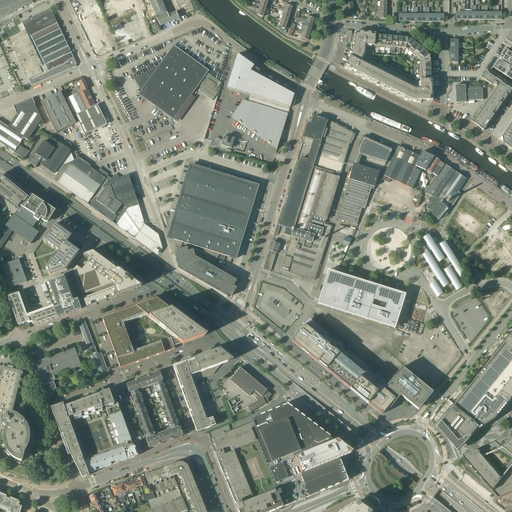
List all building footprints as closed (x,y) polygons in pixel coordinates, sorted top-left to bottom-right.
[(0,0),(0,17),(32,2),(36,0),(0,0)] [(148,0),(150,4),(155,16),(156,18),(167,13),(161,0),(148,0)] [(279,9),(278,9),(282,10),(284,11),(290,13),(292,7),(286,5),(283,4),(282,7),(279,6),(279,7),(279,9)] [(75,63),(76,62),(67,44),(57,22),(50,9),(22,23),(26,30),(9,39),(28,80),(31,86),(76,67),(75,63)] [(278,10),(282,12),(281,15),(282,16),(289,18),(290,13),(284,11),(282,10),(278,9),(278,10)] [(168,15),(167,13),(156,18),(160,27),(161,26),(160,26),(178,18),(179,18),(176,11),(168,15)] [(95,13),(80,20),(97,53),(112,46),(95,13)] [(18,15),(0,23),(0,28),(20,19),(18,15)] [(275,19),(275,21),(280,23),(279,27),(285,29),(287,23),(281,21),(279,20),(275,19)] [(301,20),(300,22),(303,23),(302,27),(305,27),(311,30),(313,24),(301,20)] [(160,31),(157,23),(151,26),(154,33),(160,31)] [(347,43),(346,44),(347,45),(347,43),(351,43),(354,44),(354,37),(350,37),(351,34),(352,31),(351,31),(348,31),(348,30),(347,39),(344,39),(344,42),(347,43)] [(301,32),(300,34),(302,35),(301,38),(308,41),(309,35),(301,32)] [(427,80),(419,80),(419,81),(420,81),(420,89),(415,89),(360,62),(364,54),(365,45),(374,46),(374,44),(374,36),(371,35),(371,33),(367,33),(367,34),(363,33),(363,32),(355,32),(355,34),(354,37),(354,44),(351,43),(351,50),(348,56),(350,57),(344,68),(352,72),(353,71),(356,72),(355,73),(360,75),(359,76),(362,77),(366,79),(366,80),(369,80),(373,83),(376,84),(380,86),(380,87),(383,87),(387,90),(390,91),(394,93),(394,94),(397,94),(401,97),(404,98),(408,100),(408,101),(408,100),(408,101),(420,104),(420,101),(432,101),(432,92),(431,92),(431,89),(433,89),(433,85),(433,80),(427,80)] [(406,45),(405,48),(408,51),(410,49),(414,43),(413,42),(409,39),(406,45)] [(410,49),(408,51),(413,54),(414,53),(419,46),(417,45),(414,43),(410,49)] [(208,73),(209,71),(174,45),(159,66),(135,79),(141,90),(138,94),(158,109),(158,110),(159,114),(163,112),(174,120),(199,85),(202,87),(199,91),(212,101),(219,91),(220,89),(218,88),(221,83),(208,73)] [(414,53),(413,54),(417,58),(418,56),(423,49),(422,48),(421,48),(419,46),(414,53)] [(418,56),(417,58),(420,60),(422,59),(430,55),(427,53),(428,53),(426,52),(423,49),(418,56)] [(511,53),(507,50),(502,56),(505,58),(504,60),(508,63),(508,64),(503,62),(501,64),(498,62),(494,69),(511,79),(511,53)] [(260,71),(238,55),(227,89),(240,93),(250,96),(248,102),(244,100),(231,117),(277,150),(277,149),(291,103),(290,102),(294,95),(260,77),(258,76),(257,75),(260,71)] [(420,60),(420,64),(422,64),(430,65),(430,61),(430,59),(430,55),(422,59),(420,60)] [(323,72),(324,73),(330,64),(328,63),(324,60),(318,57),(317,57),(312,66),(313,67),(319,70),(323,72)] [(511,89),(486,71),(483,75),(483,76),(482,78),(493,86),(494,84),(498,87),(475,120),(474,119),(472,122),(475,124),(480,128),(484,131),(487,127),(487,126),(510,94),(511,91),(511,89)] [(309,75),(308,75),(308,74),(303,83),(302,82),(300,85),(304,87),(308,89),(312,91),(316,93),(318,90),(315,89),(318,84),(317,83),(319,80),(318,80),(314,78),(309,75)] [(80,82),(76,84),(79,90),(76,91),(77,94),(87,89),(88,89),(84,80),(82,81),(82,80),(79,82),(80,82)] [(467,101),(483,100),(483,90),(483,88),(481,89),(481,86),(466,87),(466,85),(456,86),(457,90),(457,103),(467,103),(467,101)] [(77,94),(67,99),(75,116),(95,106),(87,89),(77,94)] [(63,91),(41,102),(56,133),(78,122),(75,116),(67,99),(63,91)] [(17,114),(8,128),(28,140),(41,120),(32,99),(30,100),(14,107),(17,114)] [(95,106),(75,116),(78,122),(84,135),(107,124),(97,105),(95,106)] [(367,106),(364,113),(366,114),(366,116),(378,121),(394,128),(396,121),(381,115),(373,111),(373,109),(367,106)] [(331,226),(325,224),(347,154),(350,142),(351,142),(351,140),(350,140),(351,137),(353,138),(353,136),(354,136),(355,134),(353,133),(330,121),(327,120),(327,121),(314,117),(311,124),(308,124),(304,138),(313,141),(313,143),(308,160),(301,158),(281,223),(278,222),(274,235),(275,236),(275,235),(276,236),(277,234),(277,235),(280,226),(287,228),(285,234),(291,236),(281,270),(315,280),(331,226)] [(424,141),(427,134),(406,125),(396,121),(394,128),(424,141)] [(19,145),(21,141),(26,144),(28,141),(28,140),(8,128),(0,122),(0,143),(24,159),(29,152),(19,145)] [(499,141),(504,144),(507,145),(511,149),(511,148),(511,123),(511,126),(503,137),(503,136),(499,141)] [(452,155),(456,149),(449,144),(440,139),(427,134),(424,141),(437,146),(445,150),(452,155)] [(224,137),(220,151),(226,153),(226,152),(227,150),(228,147),(230,148),(233,140),(224,137)] [(354,164),(337,219),(356,225),(362,208),(364,209),(371,187),(374,188),(379,172),(359,166),(361,158),(362,156),(386,163),(392,150),(390,150),(369,141),(362,137),(362,138),(363,139),(359,146),(359,147),(359,148),(358,150),(358,151),(357,154),(359,155),(358,158),(356,165),(354,164)] [(43,142),(29,163),(35,167),(38,163),(42,166),(56,176),(63,165),(72,161),(74,160),(70,151),(70,150),(69,150),(59,142),(54,149),(43,142)] [(395,152),(382,180),(389,183),(391,179),(412,189),(420,171),(416,170),(418,167),(416,166),(420,156),(410,152),(410,151),(408,150),(407,150),(398,146),(396,150),(395,152)] [(452,155),(470,168),(474,162),(456,149),(452,155)] [(420,156),(416,166),(418,167),(425,171),(425,170),(427,171),(431,174),(432,173),(437,176),(445,164),(439,161),(435,158),(434,157),(422,152),(422,153),(421,155),(420,156)] [(56,176),(53,180),(82,201),(89,205),(95,210),(104,216),(112,222),(116,225),(121,229),(134,238),(134,239),(145,225),(139,206),(137,201),(136,196),(135,197),(128,176),(128,175),(112,181),(109,178),(108,177),(107,176),(108,174),(100,169),(98,173),(90,167),(91,166),(77,156),(76,157),(77,159),(74,160),(72,161),(63,165),(56,176)] [(474,162),(470,168),(474,171),(479,174),(483,168),(479,165),(474,162)] [(437,176),(425,194),(431,196),(437,198),(455,172),(445,165),(445,164),(437,176)] [(167,238),(169,238),(173,239),(172,240),(182,243),(180,249),(177,250),(178,254),(175,254),(175,255),(176,255),(179,269),(227,296),(227,297),(228,297),(229,294),(231,296),(236,288),(234,286),(236,282),(236,281),(236,282),(211,268),(219,254),(221,255),(225,256),(230,258),(230,257),(234,258),(234,259),(235,259),(236,259),(235,259),(237,252),(238,252),(237,252),(240,245),(240,244),(242,238),(242,237),(244,230),(244,231),(244,230),(246,223),(247,223),(246,223),(248,216),(249,216),(251,209),(253,202),(253,201),(255,195),(255,194),(257,187),(258,188),(258,187),(257,187),(258,186),(257,186),(256,186),(248,183),(238,180),(239,180),(238,180),(229,177),(228,177),(219,174),(210,171),(209,171),(200,168),(191,166),(191,165),(190,165),(190,166),(189,166),(190,166),(188,173),(187,173),(187,174),(188,174),(185,180),(185,181),(183,187),(183,188),(181,195),(179,202),(178,202),(179,202),(177,209),(176,209),(174,216),(174,217),(172,223),(172,224),(170,230),(170,231),(168,238),(167,238)] [(479,174),(506,193),(510,187),(483,168),(479,174)] [(426,209),(430,211),(431,211),(432,211),(431,213),(438,220),(442,215),(445,216),(461,194),(458,192),(462,186),(466,180),(466,179),(455,172),(437,198),(431,196),(426,209)] [(0,193),(18,208),(23,202),(26,198),(29,194),(10,181),(8,183),(6,181),(7,180),(3,177),(1,175),(0,175),(0,193)] [(19,209),(0,232),(0,248),(12,231),(31,244),(39,233),(32,228),(36,223),(39,225),(42,220),(46,222),(54,212),(34,198),(34,197),(31,195),(19,209)] [(78,254),(79,252),(67,242),(70,237),(67,235),(68,234),(58,226),(57,228),(54,226),(54,225),(43,240),(44,240),(45,240),(47,241),(47,242),(52,246),(52,245),(55,247),(54,248),(59,251),(54,258),(55,259),(53,261),(52,261),(47,268),(39,270),(42,279),(65,271),(78,254)] [(148,228),(144,225),(134,239),(138,242),(158,257),(163,249),(161,244),(158,236),(148,228)] [(436,258),(439,262),(444,259),(428,235),(423,238),(433,254),(430,256),(428,252),(423,255),(443,288),(448,285),(446,280),(449,279),(457,291),(462,287),(454,275),(457,273),(460,277),(465,274),(444,241),(439,245),(455,269),(452,271),(449,267),(444,270),(446,275),(443,276),(433,260),(436,258)] [(263,270),(270,272),(276,253),(277,250),(278,250),(279,245),(276,244),(276,243),(272,242),(263,270)] [(76,265),(73,270),(83,300),(86,306),(86,307),(117,296),(123,294),(137,289),(138,288),(141,287),(131,280),(123,274),(101,258),(95,253),(94,252),(81,269),(76,265)] [(10,288),(27,282),(19,259),(2,265),(10,288)] [(318,304),(317,305),(318,305),(331,309),(332,309),(345,313),(346,313),(352,315),(353,316),(366,320),(367,320),(380,324),(381,324),(394,328),(395,329),(395,328),(402,304),(404,298),(405,296),(405,295),(404,294),(391,290),(377,286),(363,282),(363,281),(357,279),(356,279),(343,275),(342,275),(329,271),(328,271),(328,272),(318,304)] [(77,311),(81,309),(80,306),(79,302),(77,299),(76,299),(73,301),(72,299),(71,297),(64,276),(48,282),(56,304),(57,306),(54,307),(57,317),(58,318),(66,315),(65,313),(68,312),(69,313),(74,312),(73,310),(76,309),(77,311)] [(430,285),(437,297),(443,294),(435,282),(430,285)] [(17,294),(7,297),(18,326),(27,322),(27,323),(29,322),(29,323),(32,322),(33,325),(57,317),(54,307),(25,318),(17,294)] [(148,302),(102,318),(106,328),(109,339),(113,348),(120,369),(175,349),(174,347),(183,344),(204,337),(162,303),(159,307),(151,301),(148,302)] [(415,378),(414,378),(412,376),(400,366),(386,382),(376,374),(374,376),(367,370),(369,368),(367,367),(351,353),(349,355),(342,349),(344,348),(334,340),(333,342),(325,336),(327,334),(309,319),(307,323),(297,335),(296,335),(293,340),(292,341),(350,389),(349,390),(367,404),(368,404),(382,415),(388,407),(390,409),(400,396),(418,410),(425,402),(433,393),(415,378)] [(86,343),(88,349),(79,352),(79,350),(76,351),(75,348),(49,357),(49,358),(36,362),(36,363),(37,366),(45,386),(44,386),(44,387),(45,387),(46,392),(47,392),(48,394),(54,392),(63,388),(60,378),(55,380),(54,376),(64,372),(68,374),(70,370),(81,366),(78,357),(80,356),(80,355),(90,352),(100,380),(110,376),(101,353),(97,355),(84,321),(78,323),(86,343)] [(468,391),(440,425),(463,444),(467,440),(475,433),(477,432),(498,417),(511,400),(511,336),(511,337),(507,343),(506,343),(503,348),(502,350),(501,349),(498,354),(497,356),(496,355),(493,360),(491,362),(488,366),(486,368),(483,373),(481,375),(481,374),(478,379),(476,381),(473,385),(471,387),(468,391)] [(219,349),(173,366),(197,432),(215,425),(213,417),(208,419),(194,382),(194,381),(195,381),(213,374),(218,368),(221,364),(233,360),(219,349)] [(0,423),(2,422),(3,424),(4,424),(6,428),(5,430),(5,431),(4,432),(4,434),(4,435),(4,436),(3,438),(3,439),(4,441),(4,442),(4,443),(4,445),(5,446),(5,447),(6,449),(7,450),(7,451),(8,452),(9,454),(10,455),(11,456),(12,456),(13,457),(14,458),(15,459),(17,459),(18,460),(19,461),(20,461),(22,461),(24,451),(26,447),(27,447),(27,446),(28,445),(28,443),(29,442),(29,441),(29,439),(29,438),(29,437),(29,435),(29,434),(29,433),(29,431),(28,430),(28,429),(27,427),(27,426),(26,425),(25,424),(24,423),(24,421),(23,420),(22,419),(21,418),(21,417),(12,408),(13,407),(21,373),(13,371),(13,368),(7,366),(7,369),(2,368),(0,375),(0,374),(0,423)] [(248,396),(251,393),(258,398),(257,399),(258,402),(248,407),(251,413),(266,404),(266,403),(269,402),(268,400),(272,395),(267,391),(248,375),(240,368),(229,380),(248,396)] [(134,381),(126,384),(128,389),(129,393),(129,392),(130,396),(139,393),(137,389),(142,388),(141,386),(143,386),(146,394),(150,392),(147,384),(149,384),(150,385),(154,383),(155,387),(163,384),(162,382),(161,381),(163,380),(162,380),(160,372),(152,375),(151,374),(150,375),(146,376),(146,377),(145,377),(140,379),(139,379),(138,379),(134,381)] [(142,384),(128,389),(129,393),(130,396),(132,401),(134,406),(135,411),(137,416),(139,421),(141,426),(143,431),(145,436),(146,440),(147,443),(164,436),(163,434),(180,428),(180,427),(179,424),(177,419),(175,414),(173,409),(171,404),(169,399),(168,394),(166,389),(164,383),(163,380),(162,380),(148,385),(145,377),(140,379),(142,384)] [(122,415),(120,410),(121,410),(120,408),(119,408),(118,403),(118,401),(117,401),(115,395),(115,393),(114,393),(112,389),(94,396),(94,395),(92,396),(87,398),(87,397),(85,398),(85,399),(81,401),(80,400),(78,401),(74,403),(73,402),(71,403),(72,404),(69,405),(64,407),(63,403),(51,408),(68,455),(70,454),(82,478),(89,476),(88,474),(137,456),(138,456),(135,446),(133,446),(130,438),(131,437),(130,435),(129,436),(128,431),(128,429),(127,429),(125,424),(126,423),(125,421),(124,422),(123,417),(123,414),(122,415)] [(238,511),(270,511),(276,510),(348,480),(339,460),(339,458),(352,453),(336,441),(332,443),(330,437),(287,404),(251,419),(253,423),(209,440),(214,453),(217,460),(235,503),(235,504),(238,510),(238,511)] [(147,439),(146,440),(147,443),(149,448),(157,445),(161,444),(162,444),(162,443),(169,441),(170,441),(174,440),(175,439),(183,436),(180,428),(180,427),(179,427),(178,424),(169,428),(154,433),(146,436),(147,438),(147,439)] [(511,435),(465,456),(472,464),(471,466),(472,467),(476,472),(477,472),(480,476),(480,477),(487,485),(488,485),(491,489),(497,496),(499,498),(511,492),(511,435)] [(153,507),(148,508),(149,511),(181,511),(188,509),(189,511),(206,511),(188,468),(188,466),(187,465),(186,464),(185,464),(184,463),(183,463),(182,462),(181,462),(179,462),(178,462),(150,473),(158,492),(148,495),(153,507)] [(143,477),(137,479),(137,480),(140,487),(141,489),(147,487),(147,489),(150,488),(149,483),(148,482),(145,484),(143,477)] [(133,481),(128,483),(131,490),(133,489),(135,492),(137,492),(133,481)] [(128,483),(124,485),(127,495),(130,494),(132,493),(131,490),(128,483)] [(122,484),(117,486),(121,497),(126,495),(125,492),(122,484)] [(117,486),(112,488),(115,495),(118,494),(119,498),(119,497),(119,498),(120,500),(121,503),(123,502),(122,499),(121,497),(117,486)] [(21,502),(19,501),(0,492),(0,506),(4,508),(4,507),(10,509),(9,511),(7,511),(6,511),(20,511),(22,506),(19,506),(21,502)] [(511,511),(511,492),(499,498),(497,501),(510,511),(511,511)] [(96,493),(89,496),(91,501),(103,495),(102,493),(97,495),(96,493)] [(103,495),(91,501),(94,507),(101,503),(99,500),(104,497),(103,495)] [(101,503),(94,507),(96,511),(108,506),(107,505),(105,506),(103,502),(101,503)] [(357,503),(356,503),(354,505),(342,511),(369,511),(368,511),(367,510),(367,511),(366,510),(365,509),(364,509),(364,508),(363,507),(362,508),(362,507),(361,506),(360,506),(360,505),(359,505),(358,505),(359,504),(357,503)]
